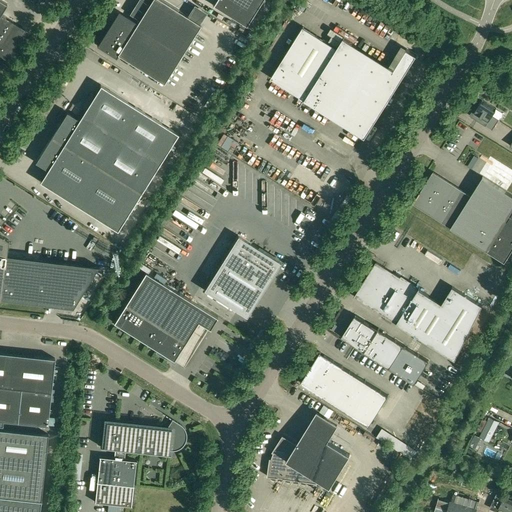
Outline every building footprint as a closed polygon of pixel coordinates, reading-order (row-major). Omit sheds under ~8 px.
[(0,0),(0,54),(2,56),(21,26),(2,15),(9,5),(0,0)] [(96,45),(113,55),(115,52),(163,83),(201,24),(198,22),(186,15),(162,0),(150,0),(137,22),(127,16),(126,18),(119,13),(115,20),(113,19),(96,45)] [(246,26),(261,0),(215,0),(212,5),(213,5),(246,26)] [(294,0),(291,8),(298,11),(302,0),(294,0)] [(192,5),(186,15),(198,22),(201,16),(203,12),(192,5)] [(371,108),(377,98),(386,103),(392,94),(397,85),(398,82),(398,78),(396,74),(393,71),(391,70),(351,45),(353,43),(344,37),(337,48),(303,26),(270,77),(331,115),(336,107),(361,123),(368,112),(369,113),(368,114),(369,113),(370,112),(371,111),(372,109),(373,107),(372,107),(372,109),(371,108)] [(330,27),(325,37),(333,41),(338,31),(330,27)] [(404,49),(391,70),(393,71),(396,74),(398,78),(413,55),(404,49)] [(51,137),(140,193),(178,133),(100,84),(99,86),(100,87),(79,119),(67,111),(60,121),(61,121),(57,127),(51,137)] [(191,110),(198,101),(188,94),(181,103),(191,110)] [(477,120),(492,130),(499,119),(492,115),(496,108),(482,99),(474,111),(480,115),(477,120)] [(461,131),(463,123),(456,121),(454,129),(461,131)] [(140,193),(51,137),(39,155),(37,158),(37,160),(37,162),(39,164),(41,165),(41,166),(48,170),(41,180),(41,179),(39,181),(117,230),(140,193)] [(436,175),(430,185),(426,183),(413,204),(488,251),(511,213),(511,194),(483,176),(479,183),(470,197),(436,175)] [(0,298),(72,307),(98,266),(6,255),(8,240),(0,235),(0,298)] [(204,290),(247,317),(282,262),(238,235),(204,290)] [(401,278),(376,262),(370,270),(354,296),(455,360),(482,305),(452,286),(441,303),(418,289),(420,287),(419,286),(416,290),(410,286),(411,284),(406,281),(405,283),(400,280),(401,278),(401,277),(401,278)] [(111,321),(168,357),(169,356),(173,359),(176,355),(180,348),(181,348),(181,347),(197,321),(210,328),(209,327),(216,317),(217,317),(145,271),(113,321),(112,320),(111,321)] [(501,271),(496,281),(499,283),(504,273),(501,271)] [(364,352),(389,367),(414,383),(428,361),(378,329),(379,328),(378,328),(378,329),(355,315),(341,337),(364,351),(363,352),(363,353),(364,352)] [(0,352),(0,385),(51,391),(55,358),(0,352)] [(309,372),(300,383),(369,426),(388,395),(324,355),(315,365),(317,366),(315,370),(313,370),(311,374),(309,372)] [(0,385),(0,419),(47,425),(51,391),(0,385)] [(438,405),(440,401),(430,397),(428,401),(438,405)] [(324,404),(320,410),(330,416),(333,410),(324,404)] [(490,417),(480,437),(489,442),(499,421),(490,417)] [(103,446),(100,446),(115,448),(114,458),(99,456),(96,482),(134,486),(136,460),(124,459),(125,449),(170,454),(170,453),(168,453),(169,450),(173,450),(176,450),(179,448),(182,446),(184,443),(186,440),(186,437),(186,434),(186,431),(185,428),(183,426),(181,424),(179,423),(173,419),(172,418),(171,419),(172,419),(167,427),(103,420),(103,421),(106,421),(103,446)] [(414,430),(425,434),(429,423),(418,418),(414,430)] [(380,425),(374,434),(409,457),(415,447),(380,425)] [(272,452),(273,452),(271,458),(270,458),(267,476),(317,483),(319,479),(330,486),(350,454),(307,427),(296,444),(283,435),(272,452)] [(0,485),(42,491),(48,434),(0,428),(0,485)] [(404,455),(401,459),(411,465),(414,461),(404,455)] [(0,511),(39,511),(41,501),(42,491),(0,485),(0,511)] [(511,511),(511,500),(497,493),(490,508),(498,511),(499,509),(507,511),(511,511)] [(433,507),(441,509),(444,500),(436,497),(433,507)] [(446,511),(476,511),(477,509),(476,508),(451,501),(450,500),(446,511)]
